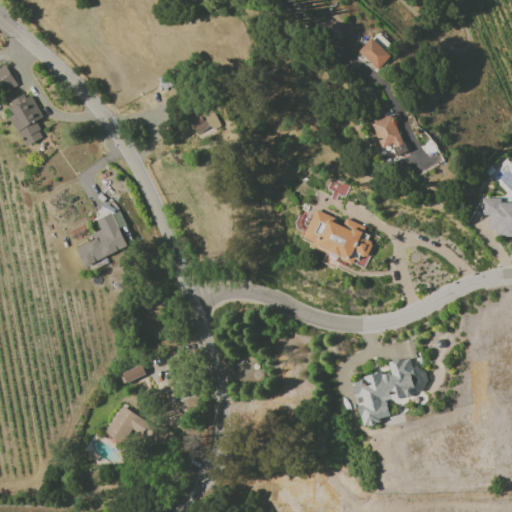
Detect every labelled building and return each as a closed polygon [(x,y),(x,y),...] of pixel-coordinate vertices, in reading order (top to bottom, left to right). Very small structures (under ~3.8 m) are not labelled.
[(358,51),(378,70),(390,57),(371,38),(358,51)] [(26,147),(43,137),(43,131),(40,127),(40,113),(29,105),(29,106),(24,102),(24,96),(15,96),(15,94),(4,100),(4,110),(26,147)] [(196,135),(219,125),(211,106),(188,115),(196,135)] [(371,123),(383,150),(402,142),(390,115),(371,123)] [(511,200),(481,199),(480,215),(487,215),(486,236),(511,237),(511,200)] [(363,268),(377,238),(363,231),(365,227),(345,218),(342,226),(332,222),(334,219),(305,206),(295,228),(304,232),(301,239),(363,268)] [(75,248),(84,269),(128,249),(119,228),(125,225),(119,211),(96,220),(100,230),(88,235),(91,241),(75,248)] [(352,379),(359,425),(390,420),(387,401),(415,397),(409,358),(387,362),(389,373),(352,379)] [(143,374),(138,364),(121,374),(126,383),(143,374)] [(121,447),(140,416),(121,405),(102,435),(121,447)]
